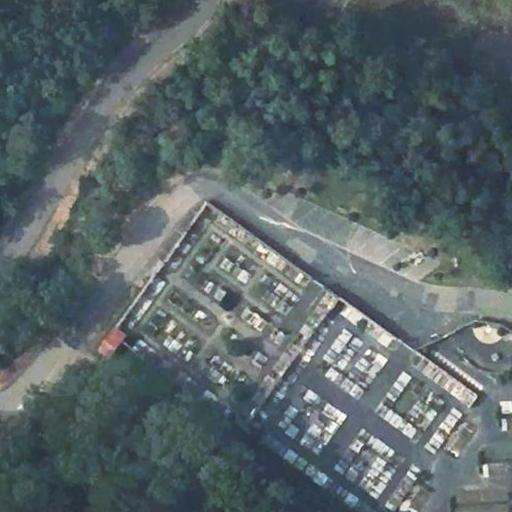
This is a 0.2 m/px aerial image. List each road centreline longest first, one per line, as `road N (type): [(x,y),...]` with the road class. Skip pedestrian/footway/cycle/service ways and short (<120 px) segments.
road 1 (unclassified): [(0,394),(99,303),(189,190),(206,186),(225,191),(303,249),(382,286),(511,311)]
road 2 (unclassified): [(202,0),(100,102),(0,281)]
